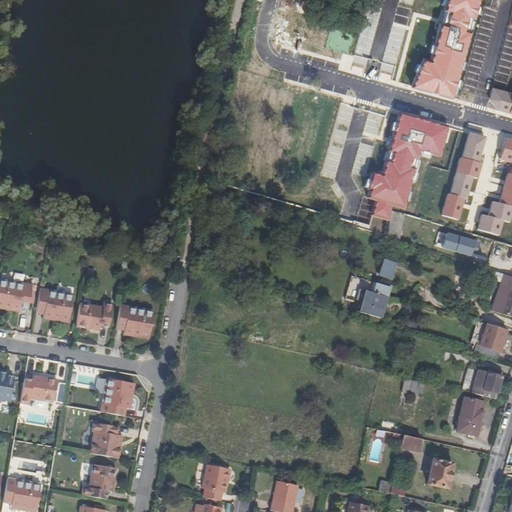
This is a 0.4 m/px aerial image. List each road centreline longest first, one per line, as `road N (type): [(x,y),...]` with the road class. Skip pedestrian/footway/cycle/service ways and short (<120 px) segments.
road 1 (residential): [(276,63),(498,123)]
road 2 (residential): [(0,340),(164,371)]
road 3 (residential): [(164,371),(139,511)]
